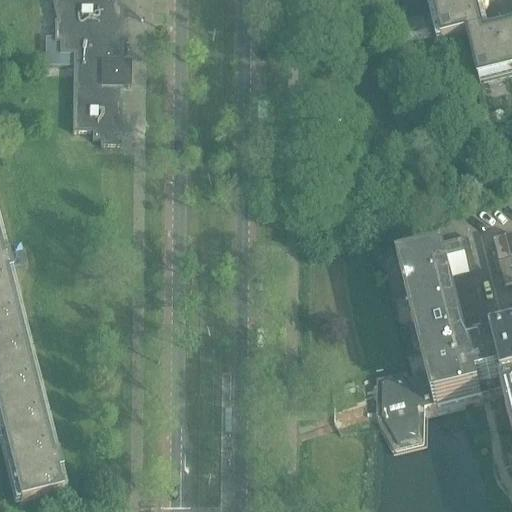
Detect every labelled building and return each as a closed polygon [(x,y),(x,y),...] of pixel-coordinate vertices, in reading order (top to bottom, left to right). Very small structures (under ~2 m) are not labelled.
[(72,135),(92,136),(92,144),(100,144),(100,149),(121,149),(121,103),(119,103),(119,91),(130,91),(130,64),(120,64),(120,57),(122,57),(123,8),(121,8),(118,0),(63,0),(51,3),(56,23),(54,24),(54,40),(54,45),(59,45),(59,57),(73,57),(73,68),(72,135)] [(431,0),(442,43),(467,37),(479,84),(511,75),(511,31),(484,38),(483,33),(478,14),(484,13),(485,4),(493,2),(492,0),(431,0)] [(404,2),(395,4),(398,14),(406,12),(404,2)] [(45,69),(73,68),(73,57),(59,57),(59,45),(54,45),(54,40),(45,40),(45,69)] [(377,383),(377,421),(379,425),(381,430),(395,455),(424,448),(424,421),(425,410),(437,406),(438,409),(440,408),(456,404),(458,404),(479,398),(482,398),(481,397),(505,391),(506,396),(511,420),(511,331),(511,332),(511,331),(511,343),(494,348),(468,240),(458,242),(435,248),(419,252),(422,262),(402,267),(406,284),(409,283),(411,294),(409,295),(413,312),(416,311),(418,322),(416,323),(420,340),(423,339),(426,350),(423,351),(427,368),(430,367),(433,378),(430,379),(430,381),(412,386),(411,386),(410,384),(406,376),(377,383)] [(0,256),(0,430),(19,506),(60,496),(10,296),(15,295),(11,277),(12,274),(13,272),(13,270),(13,267),(20,266),(18,258),(1,262),(0,256)]
